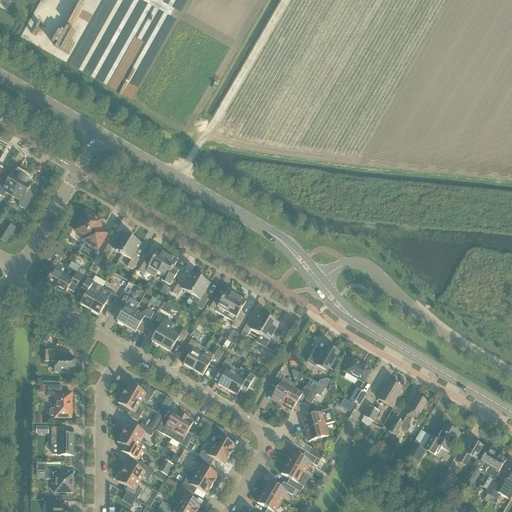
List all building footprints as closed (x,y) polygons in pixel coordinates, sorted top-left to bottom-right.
[(12,197),(23,177),(17,174),(17,175),(13,173),(8,182),(2,178),(0,181),(0,195),(3,198),(6,193),(12,197)] [(23,177),(12,197),(20,201),(19,206),(25,210),(33,196),(27,193),(32,184),(28,181),(28,180),(23,177)] [(98,223),(100,219),(85,211),(80,220),(81,220),(75,231),(84,237),(82,241),(98,250),(107,234),(100,230),(102,226),(98,223)] [(18,237),(23,229),(12,222),(7,229),(18,237)] [(6,232),(1,239),(8,243),(12,235),(6,232)] [(131,239),(130,238),(130,237),(124,233),(124,234),(122,233),(115,245),(110,242),(101,256),(107,260),(113,250),(122,255),(131,239)] [(134,256),(141,244),(131,239),(122,255),(131,260),(127,267),(133,270),(139,259),(134,256)] [(158,273),(168,255),(158,250),(152,261),(147,257),(138,272),(144,275),(145,273),(154,279),(158,273)] [(67,270),(67,269),(62,267),(63,265),(59,263),(62,258),(56,255),(53,259),(47,270),(52,273),(45,285),(55,290),(67,270)] [(171,272),(177,261),(168,255),(158,273),(163,276),(161,279),(162,281),(170,286),(177,275),(171,272)] [(80,269),(77,273),(68,268),(67,269),(67,270),(55,290),(65,296),(71,285),(76,288),(85,272),(80,269)] [(193,273),(193,275),(191,273),(184,285),(178,282),(172,293),(178,297),(182,290),(191,295),(200,279),(199,278),(199,277),(193,273)] [(103,275),(99,285),(110,290),(114,281),(103,275)] [(203,297),(210,285),(200,279),(191,295),(188,300),(197,305),(196,307),(202,311),(208,300),(203,297)] [(102,288),(93,283),(88,280),(81,290),(86,293),(80,305),(89,310),(102,288)] [(117,297),(112,294),(102,288),(89,310),(99,316),(106,305),(111,308),(117,297)] [(224,317),(227,313),(237,296),(227,290),(221,301),(216,298),(209,309),(224,317)] [(123,310),(116,321),(126,327),(135,311),(139,305),(130,300),(124,296),(118,307),(123,310)] [(240,312),(246,302),(237,296),(227,313),(232,316),(230,321),(233,323),(231,326),(237,330),(246,315),(240,312)] [(177,320),(183,314),(172,302),(165,308),(177,320)] [(126,327),(136,333),(142,321),(147,324),(154,314),(148,310),(140,314),(135,311),(126,327)] [(269,320),(268,319),(268,318),(262,314),(261,315),(260,314),(253,326),(247,323),(241,334),(247,337),(251,331),(259,336),(260,336),(269,320)] [(164,318),(164,320),(159,316),(152,327),(157,330),(151,342),(160,347),(170,332),(174,324),(164,318)] [(272,337),(279,325),(269,320),(260,336),(259,336),(255,343),(265,349),(265,348),(271,351),(277,340),(272,337)] [(160,347),(170,353),(177,342),(182,345),(188,334),(182,330),(179,337),(170,332),(160,347)] [(51,337),(45,334),(41,341),(47,344),(51,337)] [(193,371),(202,355),(197,352),(201,346),(191,340),(185,351),(190,354),(183,365),(193,371)] [(315,349),(307,363),(315,368),(317,366),(328,373),(339,353),(327,346),(323,353),(315,349)] [(239,355),(245,358),(249,353),(243,349),(239,355)] [(193,371),(202,377),(209,365),(214,368),(223,353),(217,350),(213,357),(204,352),(202,355),(193,371)] [(58,357),(58,351),(45,351),(45,362),(55,362),(55,372),(74,373),(74,358),(58,357)] [(300,358),(298,366),(304,367),(306,359),(300,358)] [(224,374),(218,385),(227,391),(236,375),(238,372),(233,369),(234,368),(230,365),(231,364),(225,360),(219,371),(224,374)] [(372,371),(353,360),(345,373),(364,384),(372,371)] [(236,375),(227,391),(237,397),(244,385),(254,392),(260,381),(250,374),(240,369),(238,372),(236,375)] [(282,405),(291,389),(281,382),(285,376),(279,373),(272,385),(277,389),(271,399),(282,405)] [(395,402),(402,389),(389,381),(378,400),(393,409),(396,403),(395,402)] [(316,382),(315,385),(320,389),(317,395),(320,397),(326,387),(319,384),(316,382)] [(154,393),(144,386),(141,391),(129,384),(123,394),(140,404),(143,399),(149,402),(154,393)] [(315,385),(311,391),(304,404),(309,408),(317,395),(320,389),(315,385)] [(71,418),(72,394),(62,394),(62,386),(48,386),(48,397),(55,397),(55,410),(51,410),(50,411),(49,416),(51,417),(55,417),(55,418),(71,418)] [(292,412),(298,401),(304,404),(311,391),(305,388),(302,394),(291,389),(282,405),(292,412)] [(352,402),(359,406),(366,394),(359,390),(352,402)] [(138,409),(140,404),(123,394),(118,404),(129,410),(126,416),(137,422),(143,412),(138,409)] [(416,421),(427,403),(417,398),(403,424),(396,420),(388,432),(396,436),(400,428),(405,431),(412,419),(416,421)] [(163,405),(158,413),(165,417),(169,409),(163,405)] [(376,419),(379,413),(369,407),(363,417),(364,417),(361,423),(368,427),(371,422),(373,423),(376,419)] [(156,431),(171,440),(174,434),(184,417),(175,411),(168,423),(163,420),(156,431)] [(303,418),(306,430),(325,425),(334,423),(331,411),(303,418)] [(187,434),(194,422),(184,417),(174,434),(171,440),(186,448),(192,437),(187,434)] [(150,423),(148,428),(154,432),(157,427),(150,423)] [(142,424),(138,429),(129,424),(123,433),(140,443),(146,434),(151,437),(154,432),(149,428),(142,424)] [(325,425),(306,430),(309,442),(328,437),(325,425)] [(416,470),(419,466),(427,452),(435,456),(440,448),(450,453),(461,434),(446,425),(437,440),(432,437),(425,449),(414,444),(406,458),(411,461),(408,465),(416,470)] [(230,456),(235,447),(223,440),(227,433),(216,427),(207,443),(212,446),(230,456)] [(73,456),(73,435),(65,435),(65,428),(51,428),(51,445),(51,453),(51,454),(52,454),(52,455),(53,456),(58,456),(73,456)] [(137,449),(140,443),(123,433),(117,443),(127,449),(125,453),(137,461),(143,452),(137,449)] [(465,466),(466,466),(471,456),(477,460),(484,447),(474,441),(468,453),(465,451),(459,462),(465,466)] [(230,456),(212,446),(207,456),(201,452),(198,458),(209,464),(212,459),(224,466),(230,456)] [(313,449),(310,455),(317,459),(321,461),(323,458),(324,455),(313,449)] [(338,452),(333,449),(329,455),(334,458),(338,452)] [(500,456),(498,455),(490,450),(482,463),(478,461),(465,482),(472,486),(480,473),(485,476),(490,468),(489,468),(493,462),(495,463),(500,456)] [(294,453),(288,464),(304,474),(310,463),(302,458),(294,453)] [(493,482),(494,481),(495,481),(507,460),(500,456),(495,463),(493,462),(489,468),(490,468),(485,476),(479,486),(487,491),(486,493),(493,498),(501,483),(499,485),(493,482)] [(195,475),(212,485),(218,476),(206,469),(209,464),(198,458),(195,463),(201,466),(195,475)] [(172,466),(165,462),(159,473),(166,477),(172,466)] [(143,465),(140,470),(128,463),(123,473),(140,483),(143,478),(148,481),(154,471),(143,465)] [(298,484),(304,474),(287,464),(281,475),(292,481),(289,486),(296,490),(301,494),(305,488),(298,484)] [(73,493),(73,475),(61,475),(61,467),(46,467),(46,480),(55,480),(55,493),(73,493)] [(189,467),(180,472),(184,479),(193,473),(189,467)] [(511,497),(511,468),(506,479),(503,484),(501,483),(493,498),(498,501),(501,495),(510,501),(511,497)] [(137,488),(140,483),(123,473),(117,482),(129,489),(126,494),(137,501),(142,491),(137,488)] [(456,478),(447,473),(438,487),(447,492),(456,478)] [(207,495),(212,485),(195,475),(192,480),(187,477),(181,487),(192,493),(195,488),(207,495)] [(296,490),(289,486),(283,483),(280,488),(270,482),(264,493),(280,503),(286,492),(293,496),(296,490)] [(178,492),(173,502),(178,505),(190,511),(196,511),(201,505),(191,499),(194,494),(192,493),(181,487),(178,492)] [(274,511),(280,503),(264,493),(257,504),(268,510),(266,511),(274,511)] [(175,510),(170,507),(163,502),(157,511),(190,511),(178,505),(175,510)]
